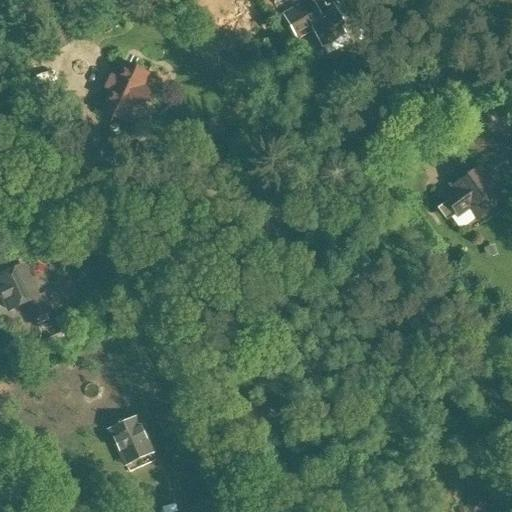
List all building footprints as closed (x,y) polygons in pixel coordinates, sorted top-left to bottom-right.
[(332,8),(317,17),(310,4),(284,19),(295,39),(312,29),(321,46),(343,34),(339,28),(342,26),(332,8)] [(41,34),(53,53),(72,42),(60,22),(41,34)] [(119,77),(112,74),(104,90),(112,93),(105,107),(127,118),(133,106),(141,110),(150,93),(141,88),(147,76),(125,66),(119,77)] [(417,149),(411,134),(390,143),(399,166),(407,162),(404,154),(417,149)] [(478,217),(501,200),(494,190),(494,187),(491,183),(488,182),(479,170),(456,187),(459,192),(447,201),(459,217),(471,208),(478,217)] [(32,322),(52,313),(44,296),(38,298),(23,267),(0,277),(0,298),(3,298),(10,312),(25,305),(32,322)] [(80,309),(55,320),(62,336),(87,324),(80,309)] [(109,431),(124,463),(151,451),(136,419),(109,431)] [(226,470),(210,475),(216,492),(232,486),(226,470)] [(114,492),(103,496),(108,507),(118,503),(114,492)]
